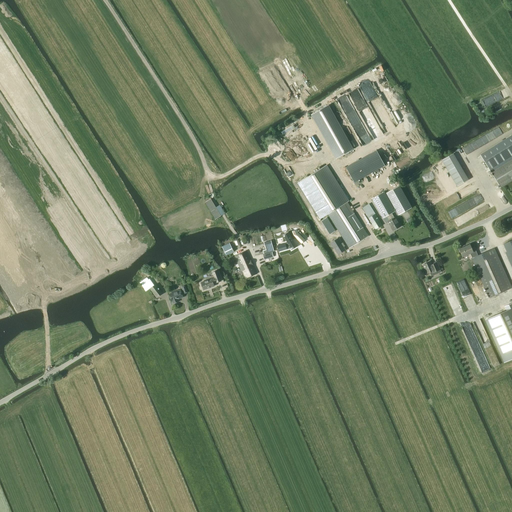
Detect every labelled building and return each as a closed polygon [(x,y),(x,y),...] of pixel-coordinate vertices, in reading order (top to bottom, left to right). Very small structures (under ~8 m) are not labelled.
[(329,105),(313,114),(337,158),(353,149),(329,105)] [(414,131),(382,150),(392,168),(425,150),(414,131)] [(511,180),(511,179),(511,136),(480,156),(500,188),(511,180)] [(377,152),(347,169),(354,182),(385,165),(377,152)] [(453,154),(442,160),(457,186),(468,180),(453,154)] [(319,219),(328,214),(347,202),(349,201),(327,165),(297,184),(319,219)] [(400,186),(386,193),(398,215),(412,208),(400,186)] [(384,192),(372,199),(382,218),(383,218),(387,216),(392,213),(394,212),(395,211),(384,192)] [(215,219),(221,216),(211,199),(205,202),(215,219)] [(368,236),(347,202),(328,214),(349,248),(368,236)] [(375,229),(382,225),(369,204),(362,208),(375,229)] [(392,213),(387,216),(389,221),(387,221),(393,231),(401,227),(395,217),(394,218),(392,213)] [(330,234),(335,231),(327,218),(322,221),(330,234)] [(305,240),(298,233),(293,234),(294,239),(296,238),(302,244),(305,240)] [(277,245),(278,249),(288,246),(289,247),(293,245),(286,234),(282,236),(286,243),(277,245)] [(226,254),(240,247),(237,239),(222,246),(226,254)] [(511,240),(503,244),(507,252),(505,253),(511,267),(511,240)] [(266,250),(263,251),(264,253),(274,250),(271,241),(264,243),(266,250)] [(338,254),(345,250),(343,246),(344,246),(342,242),(334,247),(338,254)] [(470,244),(459,249),(463,257),(470,254),(472,258),(478,255),(476,251),(473,252),(470,244)] [(472,258),(471,258),(489,298),(511,287),(494,248),(478,255),(472,258)] [(235,256),(240,267),(246,265),(247,267),(253,264),(247,251),(235,256)] [(426,274),(430,272),(431,274),(437,271),(438,273),(441,272),(438,266),(433,268),(431,262),(423,265),(426,274)] [(246,265),(240,267),(242,271),(243,271),(246,278),(257,274),(254,266),(253,264),(247,267),(246,265)] [(216,283),(221,281),(218,271),(213,272),(215,278),(212,279),(201,283),(203,290),(215,286),(214,283),(216,283)] [(146,292),(150,289),(150,288),(154,285),(149,279),(148,280),(147,278),(140,283),(146,292)] [(150,288),(150,289),(157,298),(162,294),(156,284),(154,285),(150,288)] [(178,299),(183,297),(180,290),(169,294),(172,302),(172,301),(173,304),(178,302),(178,299)] [(511,358),(511,324),(506,311),(486,320),(504,362),(511,358)]
